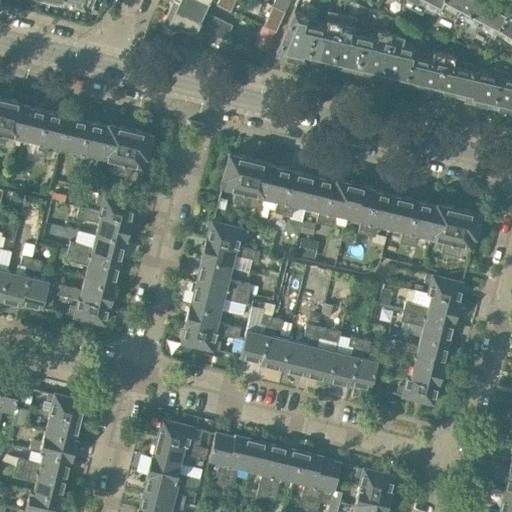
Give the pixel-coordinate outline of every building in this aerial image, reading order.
[(208,0),(171,0),(169,6),(210,23),(228,32),(232,24),(203,10),(208,0)] [(210,0),(230,9),(234,0),(210,0)] [(284,11),(289,0),(273,0),(272,5),(284,11)] [(438,6),(446,11),(452,0),(411,0),(410,4),(421,10),(424,3),(436,9),(438,6)] [(475,0),(452,0),(446,11),(455,15),(453,19),(463,24),(475,0)] [(475,0),(463,24),(472,29),(475,25),(491,34),(507,5),(504,4),(504,0),(475,0)] [(507,42),(511,45),(511,2),(507,4),(507,5),(491,34),(493,35),(496,30),(509,38),(507,42)] [(284,11),(272,5),(262,25),(275,31),(284,11)] [(228,32),(210,23),(169,6),(161,25),(175,32),(178,26),(228,38),(230,33),(228,32)] [(306,57),(307,57),(315,23),(304,20),(306,13),(294,10),(276,52),(305,59),(306,57)] [(324,25),(315,23),(307,57),(331,63),(343,13),(328,10),(324,25)] [(238,13),(231,28),(251,38),(258,22),(238,13)] [(343,13),(331,63),(355,69),(364,33),(353,30),(356,17),(343,13)] [(254,44),(265,49),(274,31),(262,26),(254,44)] [(375,35),(364,33),(355,69),(381,74),(390,32),(376,28),(375,35)] [(390,32),(381,74),(406,80),(414,49),(413,49),(414,45),(403,42),(404,35),(390,32)] [(431,53),(414,49),(406,80),(435,87),(443,52),(432,50),(431,53)] [(454,55),(443,52),(435,87),(464,94),(471,62),(454,58),(454,55)] [(471,62),(464,94),(465,94),(465,97),(492,103),(493,101),(500,70),(489,67),(488,71),(473,67),(474,63),(471,62)] [(493,101),(492,103),(511,108),(511,76),(511,77),(511,72),(500,70),(493,101)] [(0,141),(4,142),(7,131),(19,134),(27,103),(27,102),(0,95),(0,141)] [(67,113),(27,103),(19,134),(31,137),(28,148),(46,152),(49,141),(60,144),(67,113)] [(108,123),(67,113),(60,144),(72,147),(70,158),(88,163),(90,151),(102,154),(110,122),(109,122),(108,123)] [(152,132),(110,122),(102,154),(114,157),(111,168),(129,173),(132,161),(144,164),(152,132)] [(229,151),(221,183),(234,187),(232,198),(249,202),(252,191),(264,194),(272,162),(229,151)] [(264,194),(259,214),(266,216),(269,207),(273,208),(291,212),(290,216),(302,219),(306,204),(313,173),(283,166),(284,164),(272,162),(264,194)] [(313,173),(306,204),(318,207),(315,218),(324,220),(333,222),(333,221),(344,224),(347,214),(354,181),(336,177),(336,179),(334,178),(313,173)] [(354,181),(347,214),(359,217),(359,218),(357,228),(365,230),(374,232),(377,221),(389,224),(396,193),(375,188),(372,187),(372,185),(354,181)] [(98,192),(95,202),(102,203),(100,211),(130,218),(135,201),(98,192)] [(396,193),(389,224),(402,227),(399,238),(416,242),(419,231),(431,234),(439,201),(437,201),(436,203),(396,193)] [(219,196),(216,206),(224,208),(227,198),(219,196)] [(439,201),(431,234),(443,237),(440,248),(458,252),(461,241),(472,243),(480,211),(439,201)] [(77,211),(76,216),(97,221),(94,232),(125,239),(126,240),(130,224),(132,219),(130,218),(100,211),(78,205),(77,211)] [(302,219),(300,230),(312,233),(315,222),(302,219)] [(211,221),(207,237),(237,245),(239,238),(245,240),(248,230),(211,221)] [(61,243),(60,247),(67,249),(119,261),(124,242),(125,239),(94,232),(94,234),(91,245),(70,240),(62,238),(61,243)] [(298,236),(295,252),(309,255),(312,239),(298,236)] [(204,242),(200,258),(202,259),(232,266),(235,255),(256,261),(258,256),(259,251),(237,245),(207,237),(205,237),(204,242)] [(25,241),(22,253),(31,255),(34,243),(25,241)] [(60,247),(58,257),(65,259),(86,264),(84,274),(83,277),(114,284),(115,281),(119,261),(67,249),(60,247)] [(0,288),(0,298),(20,303),(20,302),(31,257),(21,254),(18,264),(24,265),(22,272),(5,268),(0,288)] [(20,302),(20,303),(21,304),(21,302),(42,307),(49,279),(32,275),(34,268),(39,269),(41,260),(31,257),(20,302)] [(201,261),(196,281),(248,294),(250,285),(229,280),(231,269),(232,266),(202,259),(201,261)] [(268,269),(267,275),(277,277),(278,271),(268,269)] [(426,271),(424,281),(431,282),(429,292),(458,300),(463,281),(426,271)] [(58,287),(57,292),(78,298),(109,305),(110,306),(112,300),(115,285),(114,284),(83,277),(81,288),(59,282),(59,284),(58,287)] [(191,300),(190,303),(221,311),(222,308),(225,298),(246,303),(248,294),(196,281),(191,300)] [(251,284),(249,292),(255,294),(257,285),(251,284)] [(382,287),(378,302),(388,305),(392,289),(382,287)] [(405,300),(402,309),(453,322),(453,320),(455,321),(460,300),(458,300),(429,292),(414,289),(410,301),(405,300)] [(69,304),(67,312),(105,322),(109,305),(78,298),(76,305),(69,304)] [(324,301),(321,313),(330,315),(333,303),(324,301)] [(185,319),(184,324),(185,324),(186,324),(216,332),(234,337),(238,338),(238,336),(239,333),(240,327),(218,322),(221,311),(190,303),(189,303),(185,319)] [(309,312),(307,318),(317,321),(320,311),(314,309),(309,312)] [(402,319),(400,329),(420,334),(448,341),(453,322),(402,309),(400,318),(402,319)] [(246,327),(239,355),(260,360),(260,362),(261,360),(272,316),(262,313),(259,323),(264,324),(263,331),(246,327)] [(261,360),(260,362),(282,367),(283,365),(290,337),(273,333),(274,326),(279,328),(282,318),(272,316),(261,360)] [(283,365),(282,367),(305,373),(305,371),(317,324),(306,321),(303,333),(308,335),(306,342),(290,337),(283,365)] [(186,324),(182,340),(219,350),(221,341),(214,339),(216,332),(186,324)] [(305,371),(305,373),(327,378),(327,376),(334,349),(335,349),(340,329),(317,324),(305,371)] [(388,337),(386,346),(393,348),(443,361),(448,341),(420,334),(418,344),(396,339),(388,337)] [(327,376),(327,378),(349,383),(350,381),(360,337),(350,335),(348,344),(353,345),(351,353),(335,349),(334,349),(327,376)] [(234,337),(231,352),(239,354),(243,338),(238,336),(238,338),(234,337)] [(350,381),(349,383),(350,384),(350,382),(371,387),(378,359),(362,355),(363,348),(368,349),(371,340),(360,337),(350,381)] [(393,348),(391,358),(413,363),(410,377),(437,384),(438,382),(440,383),(445,363),(442,363),(443,361),(393,348)] [(398,383),(396,393),(433,402),(437,384),(410,377),(407,376),(405,385),(398,383)] [(14,411),(20,383),(1,379),(0,382),(0,421),(3,409),(14,411)] [(48,390),(46,400),(53,402),(50,410),(82,419),(87,400),(48,390)] [(29,402),(31,394),(22,392),(20,400),(29,402)] [(18,405),(16,414),(27,416),(29,408),(18,405)] [(50,410),(45,430),(77,438),(82,419),(50,410)] [(16,414),(14,422),(25,425),(27,416),(16,414)] [(161,418),(157,435),(188,443),(190,435),(196,437),(198,428),(191,426),(192,426),(161,418)] [(31,437),(29,448),(31,449),(40,451),(43,452),(72,459),(73,459),(79,439),(77,438),(45,430),(43,440),(31,437)] [(214,484),(223,486),(235,436),(236,434),(235,434),(234,436),(215,431),(209,458),(219,461),(214,484)] [(238,466),(250,469),(257,441),(257,439),(236,434),(235,436),(223,486),(232,489),(238,466)] [(155,440),(152,454),(180,461),(182,452),(205,458),(206,452),(207,448),(188,443),(157,435),(155,440)] [(264,503),(266,497),(265,497),(278,446),(278,444),(257,439),(257,441),(250,469),(262,472),(254,505),(263,508),(264,503)] [(278,444),(278,446),(265,497),(266,497),(275,499),(281,476),(293,479),(300,452),(300,450),(278,444)] [(19,455),(16,465),(67,478),(72,459),(43,452),(40,451),(31,449),(29,458),(19,455)] [(300,450),(300,452),(293,479),(305,482),(299,505),(309,507),(321,457),(321,455),(300,450)] [(148,460),(144,475),(147,475),(177,483),(197,488),(200,478),(201,473),(203,466),(180,461),(152,454),(150,454),(148,460)] [(322,455),(321,455),(321,457),(309,507),(318,509),(320,501),(329,503),(330,498),(333,488),(334,489),(341,462),(321,457),(322,455)] [(16,465),(14,475),(36,481),(34,489),(62,497),(64,497),(64,496),(63,496),(67,478),(16,465)] [(361,477),(359,484),(390,492),(394,475),(357,465),(354,475),(361,477)] [(145,482),(143,491),(183,501),(184,494),(175,492),(176,489),(177,483),(147,475),(145,482)] [(386,511),(392,492),(390,492),(359,484),(355,504),(385,511),(386,511)] [(511,511),(511,486),(506,485),(499,510),(488,507),(486,511),(511,511)] [(340,501),(342,491),(334,489),(333,488),(330,498),(340,501)] [(30,489),(25,509),(38,511),(60,511),(64,497),(62,497),(34,489),(30,489)] [(140,503),(139,507),(157,511),(169,511),(170,510),(171,506),(181,509),(183,501),(143,491),(140,503)] [(330,498),(329,503),(328,508),(337,511),(340,501),(330,498)] [(220,511),(227,511),(230,506),(219,502),(216,510),(220,511)]
